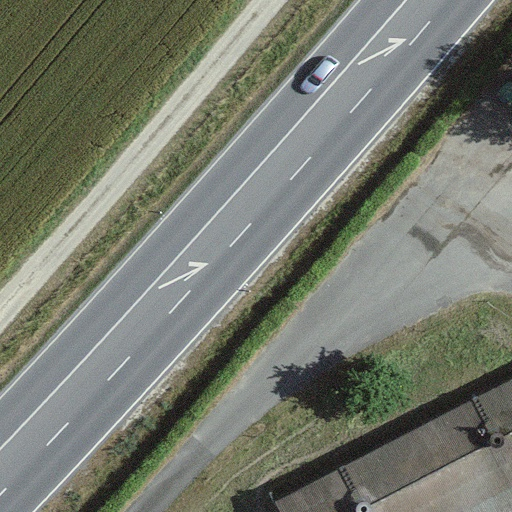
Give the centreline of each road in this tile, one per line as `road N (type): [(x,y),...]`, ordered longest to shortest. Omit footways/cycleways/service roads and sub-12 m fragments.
road 1 (primary): [(427,0),(0,473)]
road 2 (unclassified): [(511,260),(308,363),(202,447),(144,511)]
road 3 (track): [(0,309),(270,0)]
